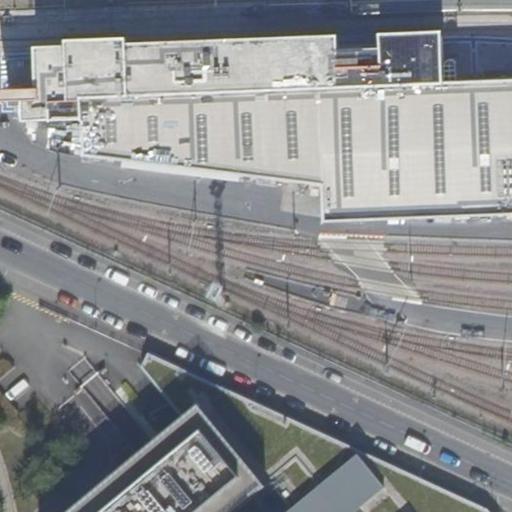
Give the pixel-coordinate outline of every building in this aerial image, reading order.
[(355,89),(448,86),(447,47),(342,50),(343,69),(354,69),(355,89)] [(511,83),(448,86),(355,89),(354,69),(343,69),(342,50),(160,57),(161,78),(109,80),(40,82),(40,89),(12,90),(12,102),(27,101),(27,121),(87,119),(89,157),(327,187),(329,223),(511,216),(511,83)] [(39,61),(40,82),(109,80),(161,78),(160,57),(39,61)] [(489,511),(488,511),(149,354),(142,369),(186,422),(201,441),(208,434),(215,443),(207,449),(243,492),(247,489),(255,499),(271,486),(290,509),(286,511),(489,511)] [(176,430),(166,438),(227,511),(239,511),(242,509),(255,499),(247,489),(243,492),(207,449),(215,443),(208,434),(201,441),(186,422),(176,430)] [(227,511),(166,438),(150,452),(77,511),(227,511)]
